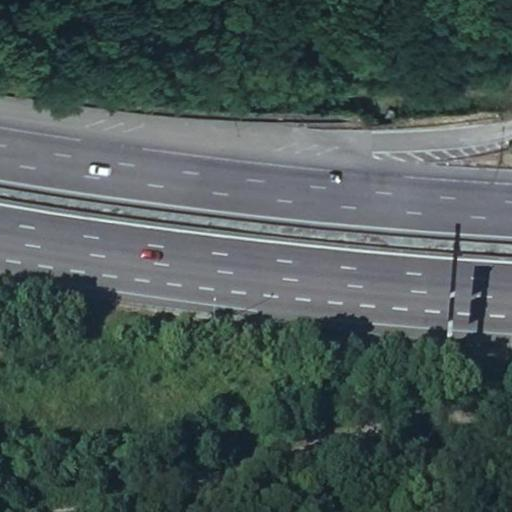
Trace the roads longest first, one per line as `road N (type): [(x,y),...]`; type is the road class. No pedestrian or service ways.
road 1 (motorway): [(0,230),(129,254),(511,292)]
road 2 (motorway): [(511,216),(0,155)]
road 3 (track): [(59,511),(149,500),(387,426),(511,417)]
